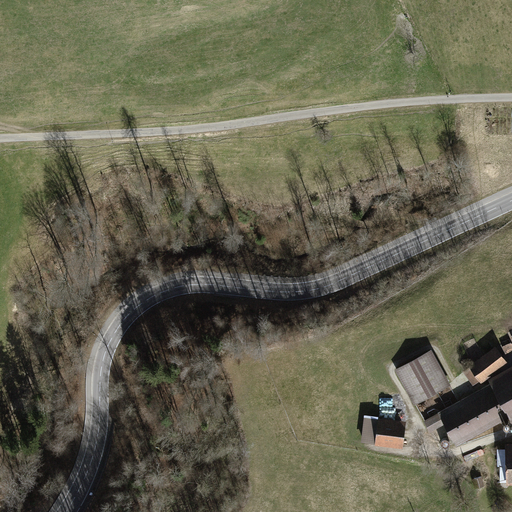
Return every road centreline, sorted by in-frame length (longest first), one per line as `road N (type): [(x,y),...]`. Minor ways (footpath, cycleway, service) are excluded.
road 1 (secondary): [(66,511),(98,439),(106,350),(142,302),(194,284),(318,288),(511,201)]
road 2 (unclassified): [(511,97),(424,99),(142,134),(0,139)]
road 3 (track): [(511,431),(438,455),(429,449),(391,367),(433,346),(453,378)]
